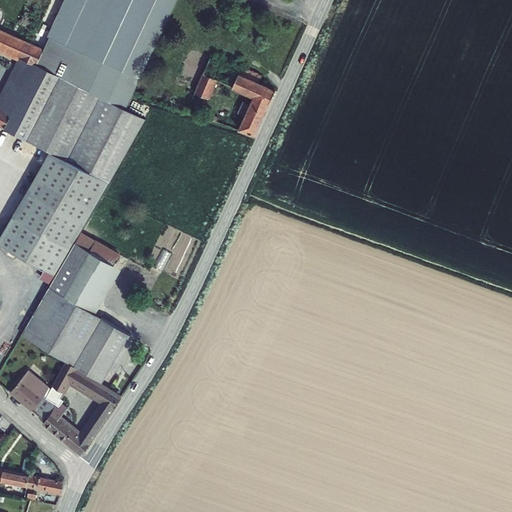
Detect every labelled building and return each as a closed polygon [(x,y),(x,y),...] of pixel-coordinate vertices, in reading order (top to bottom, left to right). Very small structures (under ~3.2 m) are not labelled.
[(71,0),(50,48),(0,26),(0,128),(51,145),(0,233),(0,235),(58,270),(84,226),(152,108),(131,99),(158,53),(182,0),(71,0)] [(197,60),(181,94),(197,101),(205,83),(240,101),(223,135),(241,141),(263,94),(247,86),(250,79),(228,69),(226,74),(197,60)] [(56,401),(44,419),(43,420),(81,452),(119,395),(100,382),(131,327),(98,307),(124,263),(114,258),(120,248),(84,226),(58,270),(23,329),(69,359),(46,395),(56,401)] [(46,395),(22,376),(11,390),(44,419),(56,401),(46,395)] [(0,481),(26,487),(28,476),(0,469),(0,481)] [(57,482),(28,476),(26,487),(54,492),(57,482)]
